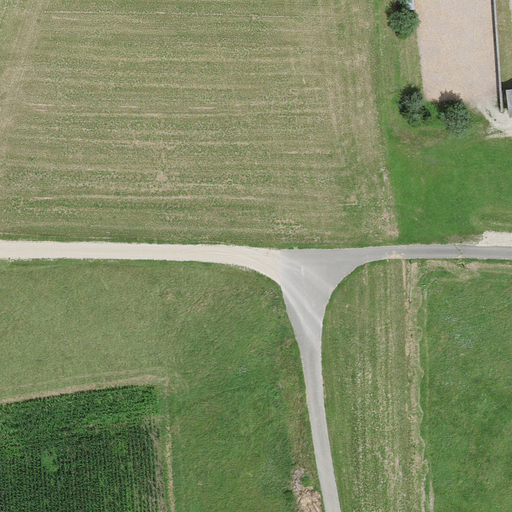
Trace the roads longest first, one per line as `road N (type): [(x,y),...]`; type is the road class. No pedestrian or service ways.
road 1 (track): [(295,263),(0,249)]
road 2 (track): [(511,129),(391,131),(377,0)]
road 3 (track): [(295,263),(328,511)]
road 4 (track): [(511,253),(400,252),(295,263)]
